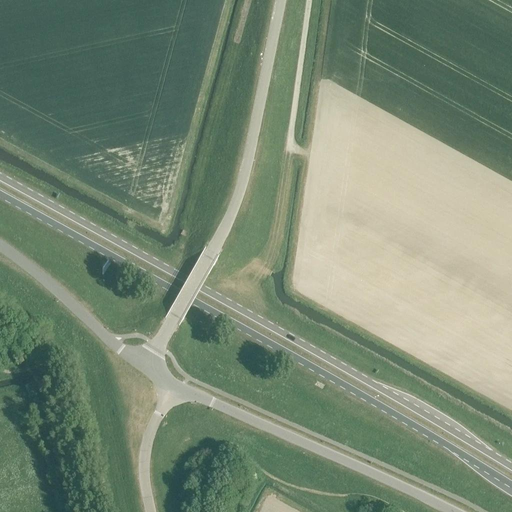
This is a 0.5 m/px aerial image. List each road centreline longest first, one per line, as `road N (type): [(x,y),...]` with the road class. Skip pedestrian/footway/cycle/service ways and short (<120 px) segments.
road 1 (primary): [(0,195),(511,486)]
road 2 (primary): [(511,468),(0,179)]
road 3 (unclassified): [(146,369),(238,198),(279,0)]
road 4 (unclassified): [(452,511),(177,388)]
road 5 (unclassified): [(146,369),(0,247)]
road 6 (unclassified): [(149,511),(146,446),(177,388)]
